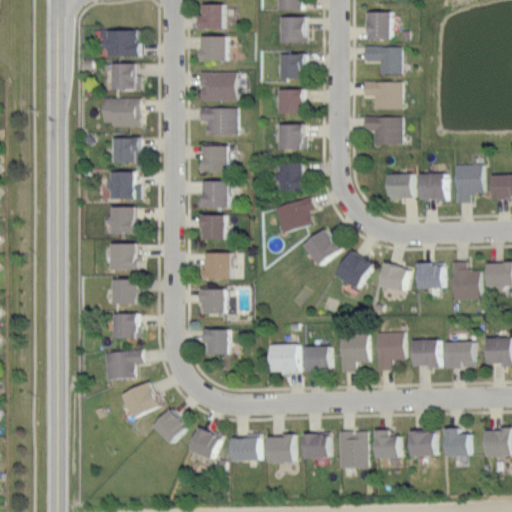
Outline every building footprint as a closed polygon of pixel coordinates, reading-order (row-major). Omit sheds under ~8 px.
[(309,0),(309,9),(284,9),(284,0),(309,0)] [(203,2),(203,27),(228,27),(228,2),(203,2)] [(373,11),(373,38),(397,38),(396,11),(373,11)] [(286,15),(310,15),(310,41),(286,41),(286,15)] [(106,42),(114,34),(114,29),(145,28),(146,54),(112,55),(112,49),(106,42)] [(205,34),(205,60),(232,60),(231,34),(205,34)] [(369,43),(368,58),(384,59),(385,72),(406,72),(407,45),(369,43)] [(285,52),(310,52),(310,66),(306,66),(306,77),(285,77),(285,52)] [(117,61),(117,88),(146,88),(146,73),(140,73),(140,62),(117,61)] [(204,70),(204,99),(240,99),(240,70),(204,70)] [(368,79),(368,94),(377,95),(378,107),(407,107),(407,80),(368,79)] [(284,88),(308,89),(307,106),(306,106),(306,112),(284,111),(284,88)] [(107,96),(107,120),(115,120),(115,124),(143,124),(143,96),(107,96)] [(203,106),(241,106),(241,133),(210,133),(210,120),(203,120),(203,106)] [(368,115),(368,129),(378,129),(378,142),(407,143),(407,115),(368,115)] [(284,123),(310,122),(310,147),(285,147),(284,123)] [(118,135),(118,162),(140,162),(140,150),(145,150),(145,135),(118,135)] [(206,169),(207,142),(233,143),(232,170),(206,169)] [(279,176),(284,171),(284,162),(308,161),(309,188),(286,189),(285,182),(279,176)] [(458,163),(459,201),(474,203),(475,194),(487,191),(488,164),(458,163)] [(110,184),(117,178),(117,171),(139,170),(139,181),(145,185),(145,197),(116,198),(116,191),(110,184)] [(392,172),(418,171),(419,197),(393,198),(392,172)] [(424,172),(425,197),(453,197),(451,171),(424,172)] [(511,173),(495,174),(497,198),(511,196),(511,173)] [(205,192),(205,206),(234,205),(234,179),(208,179),(208,192),(205,192)] [(278,206),(314,194),(319,209),(313,211),(316,222),(286,231),(278,206)] [(117,231),(116,224),(111,218),(117,213),(117,205),(139,205),(139,231),(117,231)] [(207,237),(207,233),(206,232),(206,227),(205,227),(205,212),(231,212),(230,238),(207,237)] [(308,243),(329,228),(338,241),(340,240),(346,248),(324,265),(308,243)] [(115,241),(115,269),(145,268),(145,254),(141,254),(141,241),(115,241)] [(340,274),(355,248),(379,262),(363,288),(340,274)] [(207,267),(207,277),(236,278),(237,251),(210,251),(210,267),(207,267)] [(490,260),(511,260),(511,284),(511,285),(507,290),(501,285),(491,285),(490,260)] [(383,284),(388,261),(414,267),(409,290),(383,284)] [(422,262),(448,261),(449,287),(423,288),(422,262)] [(456,261),(470,261),(470,267),(484,267),(485,298),(457,299),(456,261)] [(118,278),(118,302),(144,302),(144,278),(118,278)] [(205,287),(205,301),(206,301),(206,306),(208,306),(208,312),(230,312),(230,287),(205,287)] [(119,311),(119,336),(144,336),(144,311),(119,311)] [(209,327),(234,328),(234,352),(213,352),(213,341),(209,341),(209,327)] [(381,331),(408,330),(409,359),(397,359),(397,368),(382,368),(381,331)] [(344,332),(372,332),(373,361),(359,362),(360,369),(345,370),(344,332)] [(491,336),(511,335),(511,364),(509,365),(509,361),(492,361),(491,336)] [(417,339),(445,337),(447,367),(431,368),(431,363),(418,364),(417,339)] [(451,340),(479,340),(480,364),(467,365),(468,367),(451,367),(451,340)] [(276,343),(303,342),(304,371),(290,371),(290,369),(276,369),(276,343)] [(310,346),(334,345),(334,367),(326,367),(326,369),(311,369),(310,346)] [(111,378),(108,351),(147,346),(148,360),(137,362),(139,375),(111,378)] [(127,393),(139,418),(166,405),(154,380),(127,393)] [(176,443),(158,425),(175,409),(192,427),(176,443)] [(196,447),(204,426),(215,430),(216,429),(225,433),(216,455),(196,447)] [(450,427),(451,455),(476,454),(475,432),(463,432),(463,427),(450,427)] [(511,427),(489,428),(490,454),(511,453),(511,427)] [(379,429),(379,457),(406,456),(405,434),(394,434),(394,428),(379,429)] [(414,428),(440,428),(441,454),(415,455),(414,428)] [(342,430),(372,430),(372,466),(342,467),(342,430)] [(238,459),(238,437),(250,437),(250,431),(265,431),(265,459),(238,459)] [(309,432),(333,431),(334,455),(310,456),(309,432)] [(272,435),(287,435),(288,433),(298,433),(299,460),(272,460),(272,435)]
